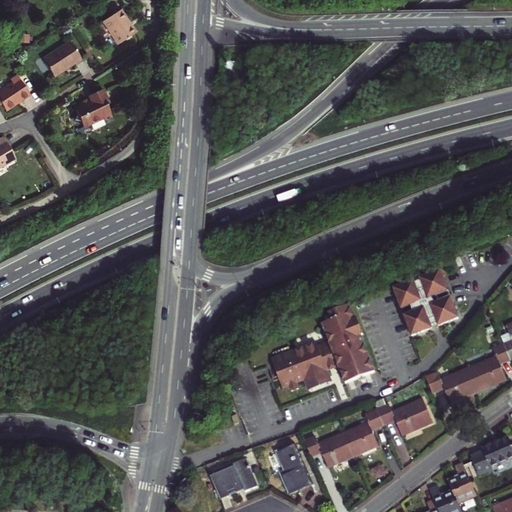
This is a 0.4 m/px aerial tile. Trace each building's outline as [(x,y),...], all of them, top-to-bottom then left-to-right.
[(129,24),(123,13),(104,24),(116,44),(134,33),(129,24)] [(72,70),(79,66),(77,64),(67,47),(40,63),(50,80),(66,71),(71,68),(72,70)] [(19,102),(26,97),(15,81),(14,79),(6,84),(7,87),(0,91),(0,112),(1,114),(19,102)] [(107,100),(103,91),(91,96),(86,98),(87,100),(79,104),(79,106),(74,108),(84,130),(111,117),(105,108),(102,101),(107,100)] [(0,168),(15,159),(4,143),(2,140),(0,140),(0,168)] [(454,303),(445,307),(443,300),(452,297),(444,276),(423,284),(424,286),(418,288),(418,285),(397,293),(404,314),(413,311),(415,317),(407,320),(414,341),(435,334),(434,332),(440,329),(441,332),(462,324),(454,303)] [(331,346),(319,350),(318,346),(273,361),(282,389),(289,387),(291,392),(299,389),(297,384),(303,382),(304,387),(329,379),(327,374),(339,370),(346,387),(376,376),(352,309),(331,317),(333,324),(324,327),(331,346)] [(510,341),(502,345),(508,358),(511,356),(511,345),(511,343),(511,342),(511,318),(511,317),(502,321),(510,341)] [(440,329),(434,332),(435,334),(437,339),(443,337),(441,332),(440,329)] [(494,357),(464,369),(473,391),(488,385),(503,379),(496,363),(508,358),(502,345),(490,349),(494,357)] [(458,397),(473,391),(464,369),(445,377),(455,399),(458,397)] [(440,388),(446,402),(455,399),(445,377),(437,380),(434,373),(423,377),(430,392),(440,388)] [(329,379),(304,387),(306,393),(331,385),(329,379)] [(418,399),(396,408),(406,431),(413,428),(428,422),(418,399)] [(375,409),(381,424),(391,420),(397,435),(406,431),(396,408),(387,412),(385,405),(375,409)] [(375,409),(362,415),(364,421),(359,423),(369,446),(374,444),(368,429),(381,424),(375,409)] [(363,449),(369,446),(359,423),(341,431),(351,454),(363,449)] [(341,431),(323,438),(333,461),(336,460),(351,454),(341,431)] [(319,450),(325,465),(333,461),(323,438),(315,441),(312,435),(302,439),(308,454),(319,450)] [(511,453),(511,451),(511,449),(510,450),(505,441),(495,446),(486,450),(494,469),(511,459),(511,455),(511,454),(511,453)] [(293,442),(285,445),(301,485),(310,482),(293,442)] [(282,480),(287,491),(301,485),(285,445),(274,450),(281,467),(277,468),(282,480)] [(489,471),(494,469),(486,450),(479,453),(480,455),(469,461),(477,479),(490,474),(489,471)] [(256,485),(244,457),(207,473),(218,498),(234,491),(242,488),(243,491),(256,485)] [(451,495),(455,506),(474,499),(461,467),(453,470),(458,480),(452,483),(447,485),(451,495)] [(444,498),(439,500),(435,490),(427,493),(432,504),(435,511),(457,511),(455,506),(451,495),(444,498)] [(511,511),(507,500),(489,507),(491,511),(511,511)]
